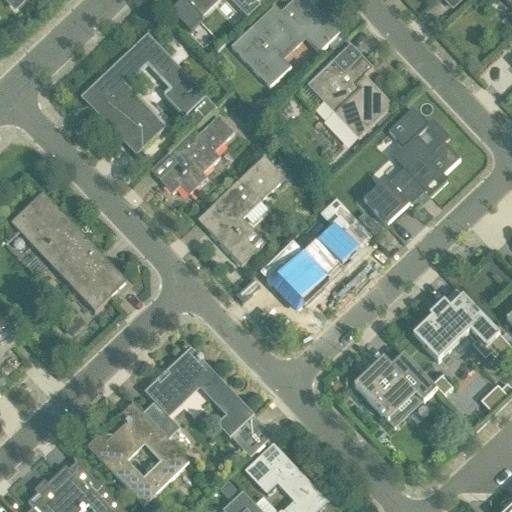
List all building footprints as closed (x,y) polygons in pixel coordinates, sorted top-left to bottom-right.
[(2,0),(15,12),(28,0),(2,0)] [(186,0),(182,4),(183,5),(184,5),(200,21),(222,0),(244,0),(252,9),(261,0),(186,0)] [(340,36),(305,0),(297,0),(259,37),(253,30),(232,50),(270,90),(287,74),(277,63),(305,36),(322,53),(340,36)] [(80,100),(121,143),(136,159),(166,130),(126,88),(148,67),(172,92),(165,99),(185,120),(206,100),(206,99),(147,37),(80,100)] [(308,89),(346,130),(358,143),(394,110),(365,80),(373,72),(351,48),(308,89)] [(195,131),(216,111),(206,100),(185,120),(195,131)] [(369,201),(393,226),(394,225),(393,224),(408,210),(409,210),(410,209),(407,207),(439,176),(442,179),(459,163),(443,146),(432,156),(418,140),(429,130),(413,113),(390,135),(405,151),(394,161),(405,172),(389,187),(386,184),(369,201)] [(177,167),(169,175),(160,184),(173,197),(181,189),(190,198),(208,181),(203,177),(220,161),(214,155),(234,136),(218,120),(199,139),(194,133),(168,158),(177,167)] [(222,200),(223,201),(231,210),(208,231),(243,268),(266,247),(243,222),(285,182),(264,160),(222,200)] [(11,227),(51,269),(95,315),(127,285),(43,196),(11,227)] [(331,207),(321,217),(333,229),(304,257),(292,244),(261,273),(269,281),(266,284),(271,289),(273,287),(282,296),(287,292),(304,310),(330,285),(327,282),(340,269),(343,272),(363,254),(360,251),(372,239),(342,207),(336,213),(331,207)] [(364,226),(373,235),(378,229),(370,221),(364,226)] [(451,314),(446,308),(439,315),(437,312),(430,319),(433,322),(415,338),(414,338),(413,339),(422,348),(421,349),(424,352),(425,351),(436,362),(437,361),(436,361),(468,331),(468,332),(473,338),(482,348),(490,341),(489,339),(495,333),(464,301),(451,314)] [(0,360),(1,360),(0,358),(0,357),(20,338),(0,317),(0,360)] [(156,408),(144,419),(168,444),(180,432),(164,415),(195,387),(226,420),(217,428),(230,442),(231,441),(250,461),(273,440),(254,419),(202,363),(204,361),(201,358),(199,360),(191,352),(145,396),(156,408)] [(355,390),(388,425),(395,432),(396,431),(394,429),(422,403),(424,406),(436,394),(404,360),(392,371),(384,362),(383,363),(384,364),(356,390),(356,389),(355,390)] [(452,386),(445,378),(442,380),(433,388),(444,400),(453,392),(450,388),(452,386)] [(491,416),(508,400),(511,396),(511,392),(507,388),(502,393),(498,390),(481,405),(491,416)] [(89,451),(143,508),(143,509),(144,510),(190,466),(168,444),(144,419),(133,407),(132,408),(133,408),(120,420),(126,427),(107,445),(101,438),(87,450),(88,452),(89,451)] [(321,511),(328,505),(287,462),(274,447),(245,475),(259,489),(267,498),(277,488),(294,505),(286,511),(321,511)] [(33,510),(30,511),(84,511),(88,509),(90,511),(122,511),(78,465),(68,474),(67,473),(46,493),(48,495),(43,499),(41,497),(30,508),(33,510)] [(220,493),(229,502),(237,494),(229,485),(220,493)] [(258,511),(243,496),(226,511),(258,511)]
